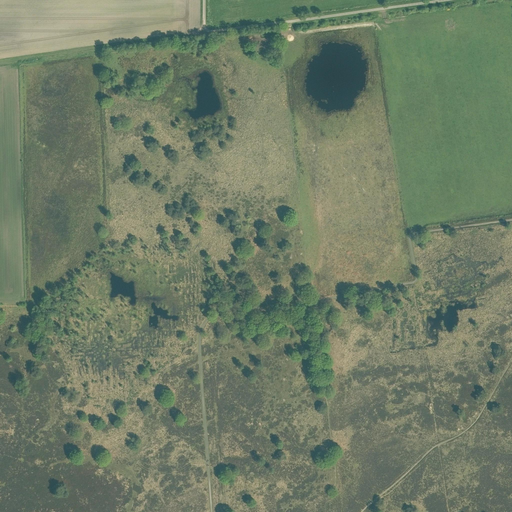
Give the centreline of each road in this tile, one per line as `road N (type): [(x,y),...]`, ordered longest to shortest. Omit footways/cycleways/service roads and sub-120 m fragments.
road 1 (track): [(511,360),(471,425),(429,450),(361,511)]
road 2 (track): [(206,30),(0,60)]
